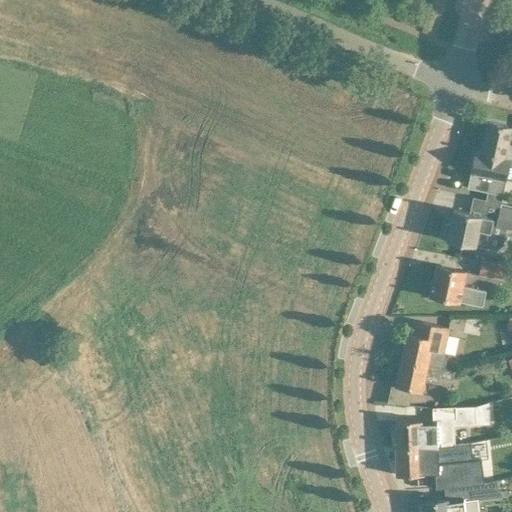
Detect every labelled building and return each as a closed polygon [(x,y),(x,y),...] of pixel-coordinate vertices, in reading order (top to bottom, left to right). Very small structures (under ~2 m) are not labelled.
[(511,126),(488,121),(481,152),(475,150),(470,171),(490,176),(487,191),(503,195),(511,158),(511,143),(508,143),(511,126)] [(446,223),(443,236),(447,237),(446,239),(466,243),(475,245),(487,248),(492,224),(506,227),(511,228),(511,204),(501,202),(497,218),(493,217),(472,213),(453,208),(450,223),(446,223)] [(511,266),(482,261),(479,274),(511,280),(511,266)] [(430,295),(449,299),(459,301),(459,300),(482,305),(485,290),(462,285),(465,271),(436,265),(430,295)] [(407,332),(401,358),(452,370),(452,368),(445,367),(448,352),(443,351),(449,327),(422,321),(419,335),(407,332)] [(452,370),(401,358),(395,385),(421,391),(424,378),(437,380),(438,374),(450,377),(452,370)] [(395,435),(392,435),(392,446),(395,446),(396,448),(422,447),(434,446),(441,446),(442,446),(455,445),(454,425),(475,424),(475,405),(455,406),(432,407),(433,419),(421,420),(415,420),(395,420),(395,424),(395,435)] [(422,447),(396,448),(396,474),(416,474),(423,474),(424,474),(424,472),(435,472),(440,472),(439,464),(472,461),(470,443),(455,445),(442,446),(441,446),(434,446),(422,447)] [(440,472),(435,472),(436,488),(445,487),(484,482),(482,459),(472,461),(439,464),(440,472)] [(422,511),(465,511),(463,498),(467,498),(467,500),(498,497),(497,482),(497,480),(484,482),(445,487),(446,499),(441,499),(421,502),(422,511)]
